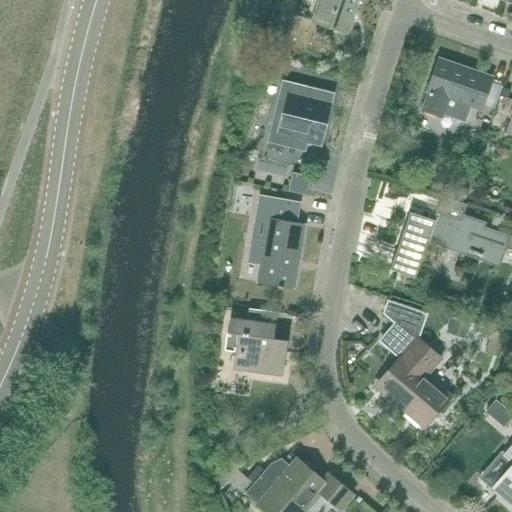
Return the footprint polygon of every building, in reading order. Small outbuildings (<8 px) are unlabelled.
[(302,0),(297,17),(347,34),(358,0),(302,0)] [(479,77),(480,75),(438,60),(428,91),(430,91),(423,110),(442,116),(448,98),(481,109),(490,81),(479,77)] [(307,100),(311,88),(283,81),(280,94),(286,95),(277,131),(291,134),(290,139),(321,147),(331,106),(307,100)] [(486,223),(463,215),(467,205),(441,196),(436,212),(432,222),(409,214),(390,270),(416,278),(428,243),(500,268),(507,248),(511,250),(511,236),(485,228),(486,223)] [(293,288),(304,225),(285,222),(288,206),(259,201),(256,218),(268,220),(265,242),(252,240),(249,259),(261,261),(258,282),(293,288)] [(273,339),(276,313),(249,309),(247,320),(232,318),(227,349),(240,352),(238,366),(261,369),(261,374),(282,376),(287,341),(273,339)] [(465,339),(470,326),(456,321),(451,334),(465,339)] [(417,338),(415,340),(397,324),(382,342),(399,358),(377,384),(404,407),(402,410),(423,428),(451,396),(428,376),(441,360),(417,338)] [(493,356),(502,333),(486,327),(482,338),(489,340),(484,353),(493,356)] [(511,446),(504,456),(511,463),(511,465),(491,490),(511,507),(511,446)] [(290,467),(288,465),(281,458),(270,464),(253,483),(234,467),(218,475),(219,480),(220,488),(230,480),(258,504),(266,511),(305,511),(321,494),(340,511),(353,495),(328,474),(322,481),(297,459),(290,467)]
